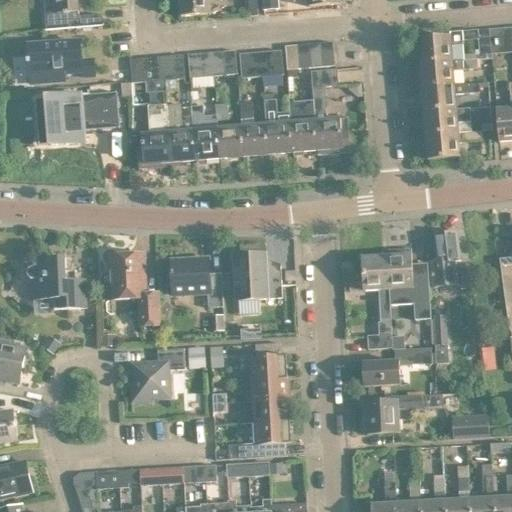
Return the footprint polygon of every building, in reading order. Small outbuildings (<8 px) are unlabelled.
[(73,0),(40,0),(43,29),(100,24),(99,14),(76,15),(76,11),(75,11),(73,0)] [(175,0),(177,15),(206,12),(205,0),(175,0)] [(258,0),(259,9),(275,8),(274,0),(258,0)] [(511,47),(510,28),(497,29),(499,53),(511,51),(511,47)] [(497,29),(485,30),(487,54),(488,54),(499,53),(497,29)] [(461,52),(462,59),(474,58),(488,57),(488,54),(487,54),(485,30),(459,33),(459,42),(474,40),(475,51),(461,52)] [(415,40),(417,64),(449,62),(449,60),(447,37),(415,40)] [(25,45),(27,83),(61,81),(60,73),(78,71),(78,76),(91,75),(90,59),(78,60),(77,41),(25,45)] [(329,43),(318,44),(320,68),(331,67),(329,43)] [(318,44),(306,45),(308,69),(320,68),(318,44)] [(306,45),(294,46),(296,70),(308,69),(306,45)] [(296,70),(294,46),(282,47),(284,71),(294,70),(296,70)] [(232,51),(220,52),(222,76),(234,75),(232,51)] [(280,75),(278,51),(264,52),(266,76),(280,75)] [(220,52),(208,53),(210,77),(222,76),(220,52)] [(266,76),(264,52),(250,53),(252,78),(266,76)] [(208,53),(197,54),(199,78),(210,77),(208,53)] [(252,78),(250,53),(236,55),(238,79),(252,78)] [(199,78),(197,54),(184,55),(186,79),(199,78)] [(179,56),(168,57),(170,81),(181,80),(179,56)] [(156,57),(138,59),(141,84),(158,82),(156,57)] [(168,57),(156,57),(158,82),(170,81),(168,57)] [(417,64),(419,88),(451,86),(451,84),(450,70),(475,68),(474,58),(462,59),(449,60),(449,62),(417,64)] [(141,84),(138,59),(128,60),(130,85),(141,84)] [(312,121),(314,151),(325,150),(326,154),(346,152),(344,119),(337,120),(337,119),(323,120),(322,95),(321,88),(335,87),(334,70),(308,72),(309,89),(310,99),(312,121)] [(128,81),(119,82),(120,96),(129,95),(128,81)] [(419,88),(420,112),(453,110),(452,108),(451,93),(477,92),(476,82),(451,84),(451,86),(419,88)] [(511,140),(511,82),(507,83),(508,108),(491,109),(494,142),(511,140)] [(357,83),(345,84),(345,88),(354,96),(358,96),(357,83)] [(80,93),(42,96),(42,98),(46,143),(46,147),(84,144),(84,140),(82,126),(115,124),(116,124),(114,92),(113,92),(92,93),(80,94),(80,93)] [(287,123),(290,153),(314,151),(312,121),(310,99),(297,100),(297,97),(286,99),(288,123),(287,123)] [(263,125),(265,155),(290,153),(287,123),(274,124),(273,100),(272,100),(261,101),(263,125)] [(238,127),(240,157),(265,155),(263,125),(251,126),(248,101),(237,102),(239,127),(238,127)] [(191,161),(189,131),(190,131),(189,114),(179,115),(178,104),(162,105),(165,133),(167,162),(191,161)] [(224,104),(212,105),(213,120),(225,119),(224,104)] [(167,162),(165,133),(162,105),(145,107),(147,134),(133,135),(136,168),(157,167),(156,163),(167,162)] [(190,131),(189,131),(191,161),(216,159),(214,129),(201,130),(200,105),(188,106),(189,114),(190,131)] [(420,112),(422,136),(454,134),(454,132),(453,122),(468,121),(467,107),(452,108),(453,110),(420,112)] [(238,127),(214,129),(216,159),(240,157),(238,127)] [(489,130),(479,131),(480,140),(489,140),(489,130)] [(454,134),(422,136),(424,161),(456,158),(455,142),(480,140),(479,131),(454,132),(454,134)] [(433,259),(425,260),(428,286),(443,284),(458,282),(468,281),(466,263),(456,264),(455,260),(457,260),(453,232),(442,234),(430,235),(433,259)] [(142,293),(140,253),(106,255),(107,279),(104,279),(105,299),(136,297),(138,325),(156,324),(154,292),(142,293)] [(263,254),(231,256),(234,300),(265,298),(279,297),(277,265),(263,265),(263,259),(263,254)] [(384,255),(385,288),(386,288),(387,303),(410,302),(412,316),(428,315),(425,266),(409,266),(408,254),(384,255)] [(389,334),(388,334),(387,317),(387,303),(386,288),(385,288),(384,255),(359,256),(360,280),(341,281),(341,290),(361,289),(376,289),(378,334),(365,335),(366,349),(390,347),(389,335),(389,334)] [(511,256),(496,258),(505,329),(507,329),(508,336),(511,335),(511,256)] [(30,278),(31,299),(50,298),(51,309),(83,307),(82,279),(73,279),(72,269),(63,270),(62,257),(30,259),(30,266),(27,267),(25,269),(24,272),(25,275),(27,277),(30,278)] [(186,259),(168,260),(169,275),(164,275),(165,294),(170,293),(170,295),(205,293),(205,307),(220,306),(218,273),(206,273),(205,262),(186,263),(186,259)] [(292,280),(292,270),(282,271),(282,280),(292,280)] [(209,313),(210,330),(221,329),(221,327),(220,313),(209,313)] [(430,314),(432,343),(445,342),(442,313),(430,314)] [(238,338),(248,338),(247,330),(237,330),(238,338)] [(97,334),(98,344),(113,343),(113,333),(97,334)] [(400,335),(389,335),(390,347),(401,346),(400,335)] [(45,338),(39,346),(50,354),(56,346),(45,338)] [(0,379),(16,383),(23,347),(5,343),(6,341),(0,339),(0,379)] [(247,356),(249,379),(284,377),(283,354),(278,355),(277,342),(252,344),(253,356),(247,356)] [(432,345),(433,363),(446,362),(445,344),(432,345)] [(207,347),(207,359),(217,359),(217,346),(207,347)] [(396,364),(428,362),(427,346),(392,348),(392,360),(359,362),(361,385),(397,383),(396,364)] [(185,348),(186,368),(202,367),(201,347),(185,348)] [(182,369),(181,348),(154,350),(155,361),(128,363),(131,384),(127,384),(128,402),(147,401),(147,399),(168,398),(166,370),(182,369)] [(249,379),(250,401),(285,399),(284,377),(249,379)] [(209,394),(210,403),(223,402),(222,393),(209,394)] [(409,409),(419,409),(440,408),(440,393),(380,396),(380,402),(362,403),(363,434),(395,432),(395,430),(400,429),(399,420),(410,419),(409,409)] [(250,401),(251,423),(287,421),(285,399),(250,401)] [(223,402),(210,403),(210,412),(224,411),(223,402)] [(0,442),(14,440),(9,409),(0,410),(0,442)] [(487,437),(487,436),(486,414),(449,416),(451,439),(487,437)] [(287,421),(251,423),(252,443),(241,444),(242,458),(284,455),(283,443),(288,443),(287,421)] [(487,443),(487,452),(508,451),(508,442),(487,443)] [(0,508),(1,509),(0,504),(0,498),(29,492),(22,461),(0,465),(0,508)] [(254,462),(245,463),(246,476),(255,476),(262,475),(262,462),(254,462)] [(279,462),(266,463),(267,473),(279,473),(279,462)] [(236,463),(227,464),(228,477),(246,476),(245,463),(236,463)] [(467,498),(467,511),(491,511),(491,496),(490,476),(491,476),(490,463),(479,464),(480,477),(481,497),(467,498)] [(442,500),(442,511),(467,511),(467,498),(466,498),(466,477),(465,464),(455,465),(455,478),(456,499),(442,500)] [(202,465),(180,466),(181,483),(203,482),(203,479),(202,465)] [(213,465),(202,465),(203,479),(203,482),(214,481),(213,465)] [(393,511),(393,503),(393,481),(392,466),(380,468),(382,482),(383,504),(367,505),(367,511),(393,511)] [(175,467),(159,468),(159,484),(176,483),(175,467)] [(149,468),(142,469),(143,485),(159,484),(159,468),(149,468)] [(491,496),(491,511),(511,511),(511,468),(503,469),(504,475),(505,496),(491,496)] [(116,483),(115,470),(93,471),(94,485),(116,483)] [(125,470),(115,470),(116,483),(125,483),(125,470)] [(77,472),(71,476),(71,481),(74,490),(81,490),(89,484),(88,471),(77,472)] [(432,500),(417,501),(418,511),(442,511),(442,500),(441,479),(431,480),(432,500)] [(408,502),(393,503),(393,511),(418,511),(417,501),(417,480),(407,481),(408,502)] [(260,505),(248,506),(248,511),(269,511),(270,505),(269,498),(260,499),(260,505)] [(204,503),(204,511),(226,511),(226,500),(224,500),(224,502),(204,503)] [(233,500),(226,500),(226,511),(248,511),(248,506),(248,504),(233,505),(233,500)] [(303,511),(303,503),(270,505),(269,511),(303,511)]
